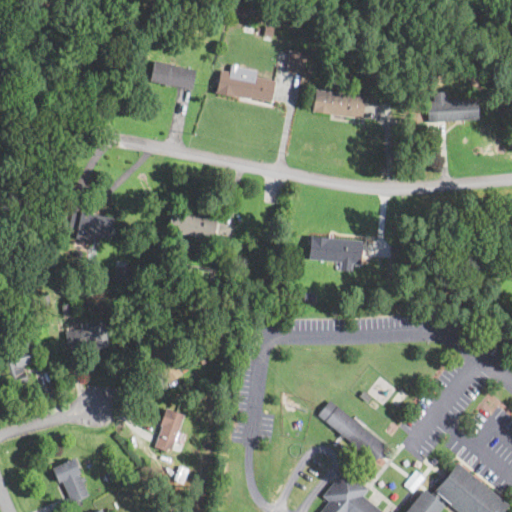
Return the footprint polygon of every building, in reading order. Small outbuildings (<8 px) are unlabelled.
[(274,27),(272,37),(264,35),(266,25),(274,27)] [(306,53),(303,74),(286,72),(288,51),(306,53)] [(365,56),(364,63),(356,61),(358,54),(365,56)] [(192,89),(191,89),(148,80),(152,60),(196,69),(192,89)] [(274,80),(270,99),(270,100),(249,96),(249,97),(215,91),(220,69),(274,80)] [(361,113),(360,120),(310,112),(314,88),(363,96),(361,113)] [(477,119),(477,97),(445,98),(445,90),(432,90),(432,100),(425,100),(426,120),(477,119)] [(411,105),(410,112),(401,111),(402,104),(411,105)] [(70,203),(66,216),(58,213),(62,201),(70,203)] [(112,217),(108,236),(108,237),(86,233),(85,238),(76,236),(75,244),(69,243),(71,235),(74,236),(75,231),(67,229),(71,208),(112,217)] [(211,238),(211,239),(166,230),(171,209),(215,218),(211,238)] [(361,262),(360,264),(352,263),(352,269),(340,268),(340,262),(308,259),(309,258),(311,236),(362,241),(361,262)] [(42,248),(41,255),(31,253),(31,247),(42,248)] [(83,254),(80,258),(75,258),(73,254),(76,250),(80,250),(83,254)] [(57,263),(54,271),(46,269),(49,260),(57,263)] [(135,272),(133,285),(113,281),(116,267),(127,269),(126,271),(135,272)] [(44,306),(43,306),(40,297),(48,295),(50,304),(44,306)] [(70,313),(63,314),(61,305),(69,303),(71,312),(70,313)] [(104,325),(107,346),(92,348),(91,345),(75,348),(74,345),(66,346),(63,331),(104,325)] [(173,361),(181,373),(168,382),(163,376),(161,377),(152,364),(149,366),(141,353),(159,340),(173,361)] [(26,381),(9,386),(0,358),(0,354),(12,351),(30,345),(35,361),(21,365),(26,381)] [(207,362),(199,366),(196,359),(204,355),(207,362)] [(370,395),(365,399),(358,393),(362,389),(370,395)] [(362,427),(366,430),(387,447),(382,453),(385,455),(381,459),(379,457),(374,463),(353,446),(353,445),(318,415),(330,400),(362,427)] [(174,442),(171,449),(166,448),(165,450),(154,446),(161,426),(159,425),(164,408),(183,414),(174,442)] [(71,458),(88,494),(70,502),(61,480),(58,481),(52,467),(71,458)] [(459,511),(503,511),(510,504),(455,461),(432,490),(459,511)] [(382,511),(383,511),(404,511),(423,489),(442,503),(435,511),(319,511),(329,501),(322,496),(348,464),(364,476),(359,482),(368,489),(363,496),(382,511)] [(116,477),(106,482),(103,474),(113,470),(116,477)]
